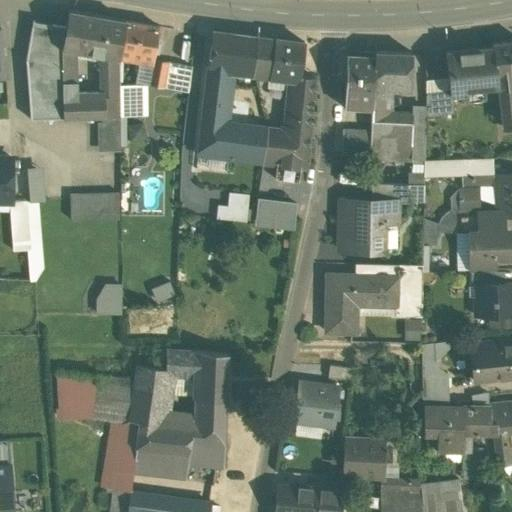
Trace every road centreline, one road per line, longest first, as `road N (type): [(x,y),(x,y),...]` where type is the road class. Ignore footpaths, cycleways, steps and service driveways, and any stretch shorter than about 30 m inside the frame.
road 1 (residential): [(260,511),(322,183),(333,16)]
road 2 (secondary): [(511,0),(333,16)]
road 3 (secondary): [(333,16),(180,0)]
